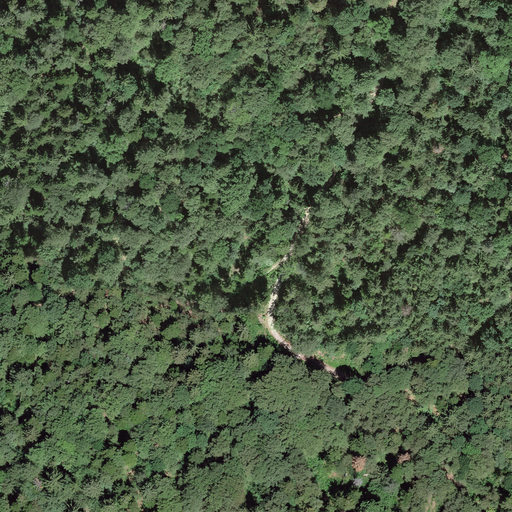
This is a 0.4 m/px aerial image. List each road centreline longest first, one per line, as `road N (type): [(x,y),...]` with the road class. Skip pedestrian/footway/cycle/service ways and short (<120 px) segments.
road 1 (track): [(290,250),(271,311),(276,337),(363,382),(394,376),(511,296)]
road 2 (track): [(414,0),(382,80),(290,250)]
road 3 (track): [(0,143),(144,49),(200,0)]
road 4 (track): [(164,511),(218,471),(309,421),(342,377)]
